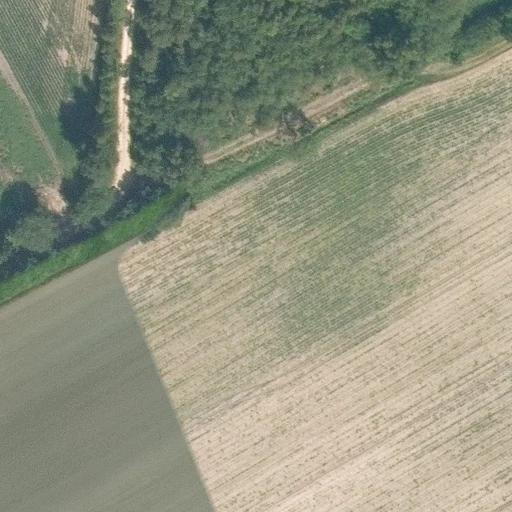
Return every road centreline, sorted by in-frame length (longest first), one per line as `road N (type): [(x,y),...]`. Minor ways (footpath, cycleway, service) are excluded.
road 1 (track): [(114,194),(179,179),(396,71),(511,30)]
road 2 (track): [(114,194),(127,0)]
road 3 (track): [(0,264),(114,194)]
